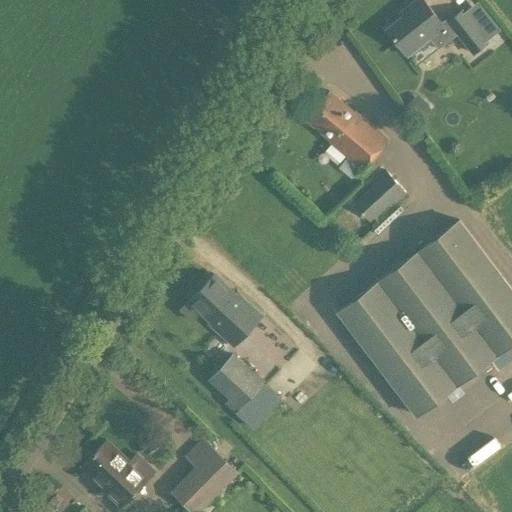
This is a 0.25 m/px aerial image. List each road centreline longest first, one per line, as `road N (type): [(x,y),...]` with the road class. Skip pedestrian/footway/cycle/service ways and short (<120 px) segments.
road 1 (unclassified): [(0,499),(302,0)]
road 2 (track): [(107,316),(297,511)]
road 3 (unknown): [(287,24),(429,167)]
road 4 (unknown): [(167,214),(260,301)]
